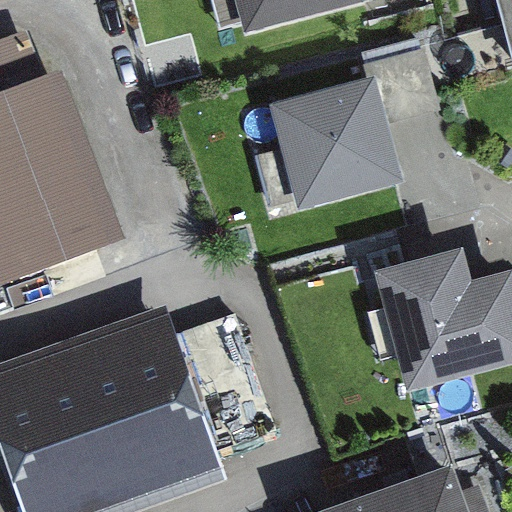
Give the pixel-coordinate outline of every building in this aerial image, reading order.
[(240,0),(248,30),(363,3),(362,0),(240,0)] [(511,0),(502,0),(511,34),(511,0)] [(15,38),(0,43),(0,278),(121,234),(57,63),(28,74),(15,38)] [(267,107),(293,206),(394,179),(368,81),(267,107)] [(395,337),(410,391),(511,363),(511,277),(472,288),(461,246),(377,268),(395,337)] [(0,454),(21,511),(167,511),(228,489),(165,318),(0,379),(0,454)] [(498,511),(481,464),(461,471),(476,511),(498,511)] [(378,511),(465,511),(456,484),(378,511)]
